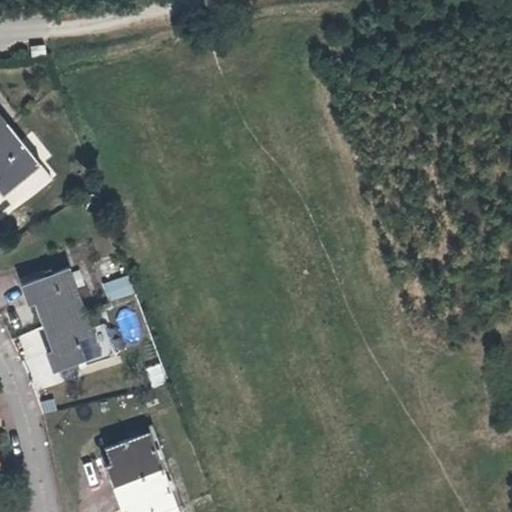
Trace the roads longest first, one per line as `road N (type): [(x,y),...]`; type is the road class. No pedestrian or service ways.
road 1 (track): [(45,34),(208,0)]
road 2 (residential): [(0,354),(42,511)]
